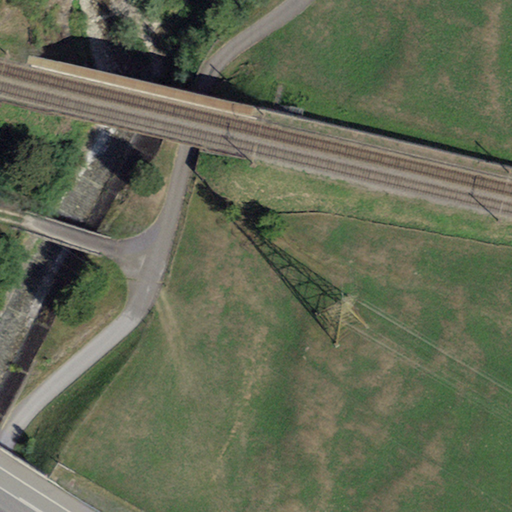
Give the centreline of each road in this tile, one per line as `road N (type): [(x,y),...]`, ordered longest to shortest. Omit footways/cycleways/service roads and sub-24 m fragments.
road 1 (unclassified): [(300,0),(211,65),(138,303),(119,330),(35,401),(0,451)]
road 2 (track): [(154,260),(0,211)]
